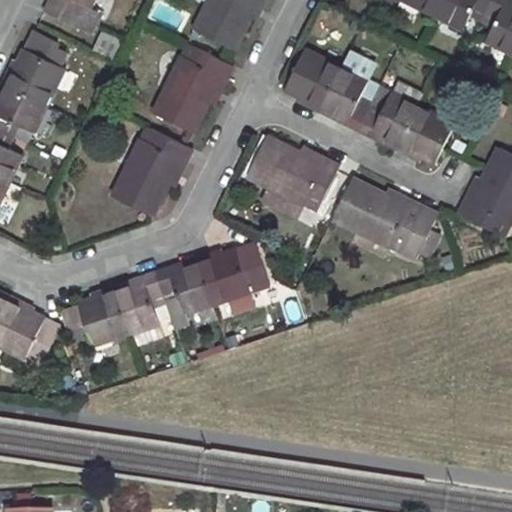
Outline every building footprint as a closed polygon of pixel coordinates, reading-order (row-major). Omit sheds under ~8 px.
[(100,12),(89,7),(92,0),(50,0),(45,11),(90,33),(100,12)] [(236,50),(252,17),(260,0),(210,0),(196,30),(236,50)] [(260,0),(252,17),(257,19),(265,0),(260,0)] [(387,0),(397,4),(398,0),(402,0),(439,18),(447,0),(387,0)] [(447,0),(439,18),(464,31),(471,15),(482,21),(492,0),(447,0)] [(511,52),(511,5),(507,3),(508,0),(492,0),(482,21),(494,26),(486,42),(511,54),(511,52)] [(103,29),(91,54),(117,67),(129,42),(103,29)] [(0,204),(24,155),(8,148),(14,137),(20,125),(36,133),(67,69),(61,66),(52,62),(58,49),(61,44),(37,33),(28,50),(26,50),(21,62),(15,75),(10,72),(4,85),(9,87),(0,104),(0,204)] [(189,44),(155,113),(196,133),(211,101),(222,77),(227,79),(233,66),(189,44)] [(314,102),(312,107),(322,112),(324,107),(344,67),(306,47),(286,88),(314,102)] [(67,53),(58,49),(52,62),(61,66),(67,53)] [(16,60),(10,72),(15,75),(21,62),(16,60)] [(370,80),(344,67),(324,107),(349,120),(346,124),(358,130),(380,85),(370,80)] [(222,77),(211,101),(216,103),(227,79),(222,77)] [(399,145),(419,105),(425,94),(399,81),(394,92),(380,85),(358,130),(372,137),(374,132),(399,145)] [(4,85),(0,92),(0,104),(9,87),(4,85)] [(301,96),(299,100),(312,107),(314,102),(301,96)] [(419,105),(399,145),(397,149),(407,154),(409,150),(422,157),(436,164),(456,123),(419,105)] [(324,107),(322,112),(346,124),(349,120),(324,107)] [(149,127),(115,198),(154,217),(171,183),(182,160),(187,163),(193,149),(149,127)] [(374,132),(372,137),(397,149),(399,145),(374,132)] [(300,152),(268,136),(249,177),(271,188),(264,202),(299,218),(305,204),(319,210),(340,166),(327,159),(324,165),(300,152)] [(468,203),(462,216),(505,237),(511,223),(511,152),(500,146),(484,179),(472,205),(468,203)] [(303,147),(300,152),(324,165),(327,159),(303,147)] [(409,150),(407,154),(420,161),(422,157),(409,150)] [(182,160),(171,183),(175,187),(187,163),(182,160)] [(480,177),(468,203),(472,205),(484,179),(480,177)] [(353,179),(333,219),(417,260),(438,216),(412,203),(409,207),(386,195),(353,179)] [(388,191),(386,195),(409,207),(412,203),(388,191)] [(209,256),(197,259),(198,264),(212,306),(271,286),(257,245),(238,252),(237,250),(225,255),(210,260),(209,256)] [(224,250),(209,256),(210,260),(225,255),(224,250)] [(197,259),(170,268),(171,273),(198,264),(197,259)] [(170,268),(157,273),(167,302),(179,298),(185,316),(212,306),(198,264),(171,273),(170,268)] [(157,273),(143,278),(145,282),(118,291),(132,333),(161,323),(155,307),(167,302),(157,273)] [(143,278),(116,286),(118,291),(145,282),(143,278)] [(94,347),(132,333),(118,291),(116,286),(106,291),(107,295),(93,300),(79,304),(80,308),(60,315),(70,343),(91,337),(94,347)] [(0,291),(0,295),(8,300),(10,296),(0,291)] [(106,291),(91,295),(93,300),(107,295),(106,291)] [(0,345),(27,358),(28,358),(43,366),(62,327),(46,320),(46,319),(34,312),(21,306),(23,303),(10,296),(8,300),(0,295),(0,345)] [(23,303),(21,306),(34,312),(35,309),(23,303)]
